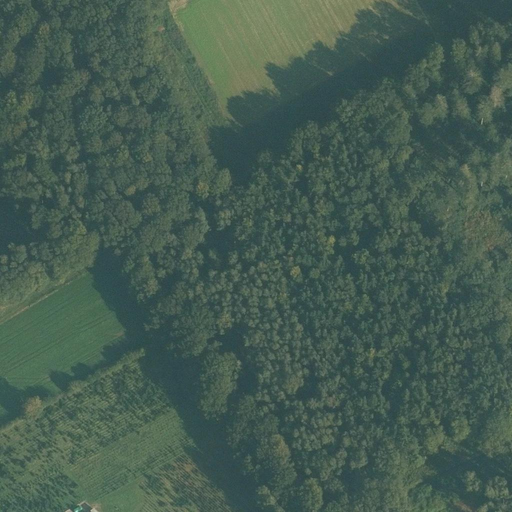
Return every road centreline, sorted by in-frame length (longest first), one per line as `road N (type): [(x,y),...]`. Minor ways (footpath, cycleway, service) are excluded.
road 1 (track): [(511,387),(348,118)]
road 2 (track): [(214,194),(450,59)]
road 3 (track): [(0,140),(112,256)]
road 4 (track): [(511,25),(450,59),(417,0)]
road 5 (track): [(0,323),(112,256)]
